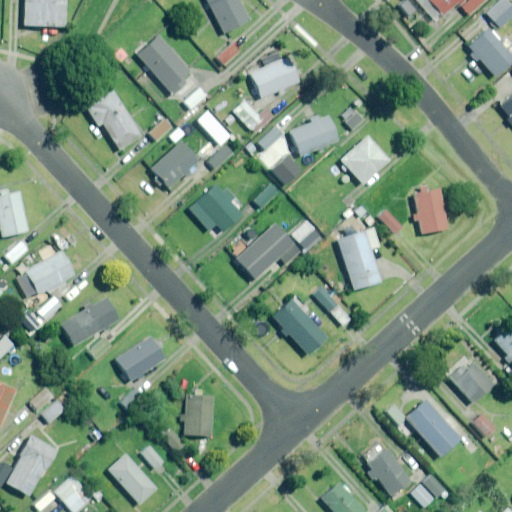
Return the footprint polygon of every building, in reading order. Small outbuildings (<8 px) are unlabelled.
[(66,0),(22,0),(22,25),(65,27),(66,0)] [(246,20),(235,0),(203,0),(221,33),(246,20)] [(456,0),(423,0),(440,17),(456,0)] [(511,13),(511,9),(503,0),(497,0),(483,13),(496,28),(511,13)] [(472,63),(476,60),(490,77),(511,59),(485,29),(465,46),(470,53),(466,56),(472,63)] [(192,74),(157,35),(134,55),(169,94),(192,74)] [(236,53),(228,43),(214,56),(221,65),(236,53)] [(260,64),(247,69),(258,96),(291,83),(279,51),(259,59),(260,64)] [(141,134),(109,87),(87,102),(89,106),(84,109),(96,126),(99,124),(118,151),(141,134)] [(205,96),(198,88),(182,102),(188,110),(205,96)] [(511,92),(496,105),(511,125),(511,92)] [(258,120),(242,100),(230,110),(247,130),(258,120)] [(332,142),(322,117),(285,131),(295,157),(332,142)] [(174,130),(165,119),(148,133),(156,144),(174,130)] [(279,135),(271,127),(254,142),(262,151),(279,135)] [(385,160),(364,137),(338,161),(359,184),(385,160)] [(150,169),(168,190),(182,177),(186,181),(197,171),(194,167),(197,163),(207,174),(229,154),(216,140),(196,158),(181,141),(150,169)] [(239,214),(213,185),(187,209),(207,232),(215,224),(220,230),(239,214)] [(271,197),(263,188),(249,202),(256,210),(271,197)] [(443,228),(435,189),(406,195),(414,234),(443,228)] [(0,237),(30,232),(22,191),(6,194),(6,190),(0,190),(0,237)] [(397,228),(383,210),(375,217),(389,234),(397,228)] [(297,252),(273,224),(233,259),(251,280),(276,258),(282,266),(297,252)] [(376,247),(370,228),(334,239),(350,290),(376,281),(367,250),(376,247)] [(27,251),(20,242),(3,256),(11,265),(27,251)] [(35,292),(39,297),(47,292),(50,297),(66,286),(63,282),(76,273),(60,251),(50,255),(49,252),(42,256),(44,259),(13,280),(26,298),(35,292)] [(325,294),(317,286),(309,294),(318,302),(339,325),(347,318),(325,294)] [(118,317),(105,296),(59,326),(71,346),(118,317)] [(64,311),(52,298),(28,320),(39,332),(64,311)] [(323,338),(290,300),(270,317),(303,355),(323,338)] [(511,324),(511,323),(491,340),(511,364),(511,324)] [(164,358),(149,336),(113,360),(128,382),(164,358)] [(0,358),(13,345),(4,337),(0,341),(0,358)] [(111,346),(103,338),(87,352),(94,361),(111,346)] [(489,385),(468,360),(446,379),(467,403),(489,385)] [(0,425),(17,391),(0,382),(0,425)] [(53,397),(45,388),(29,403),(37,412),(53,397)] [(48,424),(71,404),(63,395),(40,415),(48,424)] [(207,397),(184,397),(183,435),(206,436),(207,397)] [(441,424),(420,400),(401,418),(436,457),(463,433),(449,417),(441,424)] [(491,428),(477,413),(468,422),(482,436),(491,428)] [(66,416),(65,418),(64,420),(64,421),(64,423),(65,424),(65,425),(66,426),(67,427),(68,428),(69,429),(70,429),(72,429),(73,429),(74,429),(76,428),(77,428),(78,427),(78,425),(79,424),(79,423),(80,422),(79,420),(79,419),(79,418),(78,417),(77,416),(76,415),(75,414),(73,414),(72,414),(71,414),(69,414),(68,415),(67,416),(66,416)] [(39,474),(44,477),(58,453),(29,436),(16,457),(18,458),(3,483),(25,497),(39,474)] [(158,458),(148,446),(140,454),(149,465),(158,458)] [(405,482),(383,451),(363,465),(385,496),(405,482)] [(154,489),(125,454),(106,470),(136,505),(154,489)] [(441,489),(427,475),(418,483),(433,497),(441,489)] [(74,511),(89,499),(70,476),(52,492),(69,511),(74,511)] [(359,511),(335,483),(318,498),(329,511),(359,511)]
